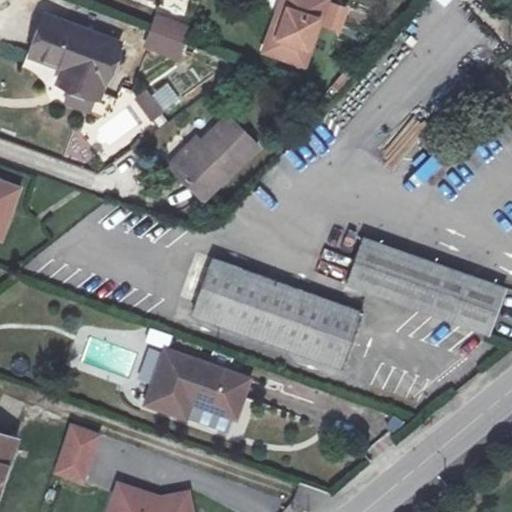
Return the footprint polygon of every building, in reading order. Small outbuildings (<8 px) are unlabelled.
[(309,0),(275,0),(273,11),(265,9),(257,46),(299,54),(309,0)] [(273,11),(275,0),(266,0),(265,9),(273,11)] [(34,49),(74,64),(84,67),(78,84),(98,90),(116,38),(47,13),(34,49)] [(180,60),(192,24),(157,13),(145,49),(180,60)] [(56,78),(59,67),(30,60),(27,70),(56,78)] [(69,80),(78,84),(84,67),(74,64),(69,80)] [(156,90),(164,108),(180,101),(171,83),(156,90)] [(136,100),(160,126),(171,116),(147,90),(136,100)] [(227,116),(201,143),(174,172),(203,200),(258,144),(227,116)] [(174,172),(201,143),(196,137),(168,166),(174,172)] [(28,189),(0,178),(0,236),(8,240),(28,189)] [(350,288),(490,340),(507,292),(366,242),(350,288)] [(366,315),(215,260),(195,317),(345,371),(366,315)] [(195,403),(239,419),(241,419),(254,382),(173,352),(153,404),(190,418),(195,403)] [(195,403),(190,418),(234,434),(239,419),(195,403)] [(60,423),(44,472),(71,480),(89,431),(60,423)] [(13,438),(0,433),(0,487),(8,466),(4,464),(13,438)] [(139,486),(111,475),(96,511),(178,511),(169,484),(150,490),(149,495),(137,490),(139,486)]
